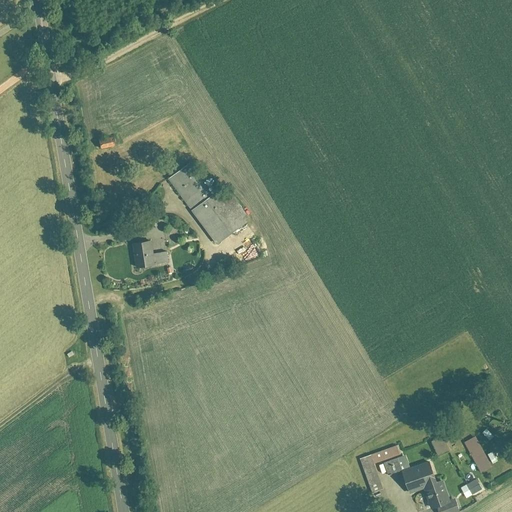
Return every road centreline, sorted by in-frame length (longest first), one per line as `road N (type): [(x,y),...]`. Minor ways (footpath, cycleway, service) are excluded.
road 1 (tertiary): [(38,0),(123,511)]
road 2 (track): [(53,89),(224,0)]
